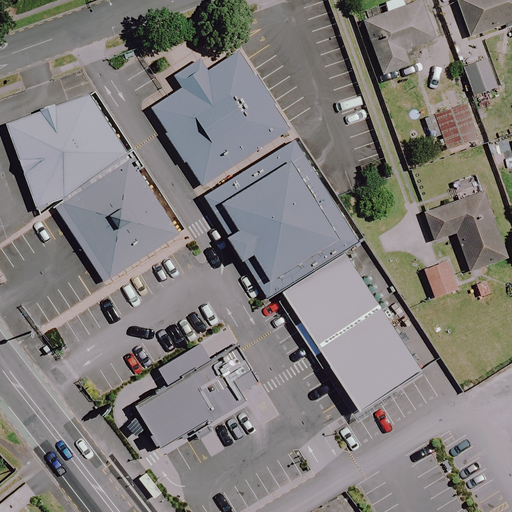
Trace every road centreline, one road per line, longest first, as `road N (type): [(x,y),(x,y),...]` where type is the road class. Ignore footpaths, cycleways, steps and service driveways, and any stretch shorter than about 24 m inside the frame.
road 1 (secondary): [(115,511),(0,360)]
road 2 (residential): [(0,58),(158,0)]
